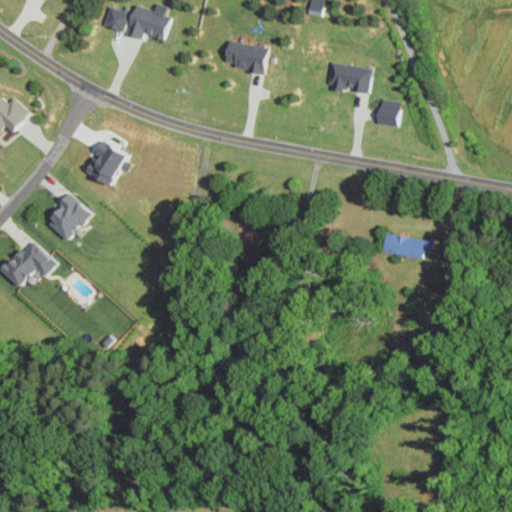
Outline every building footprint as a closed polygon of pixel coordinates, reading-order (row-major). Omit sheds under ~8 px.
[(322,0),(308,0),(307,14),(320,15),(322,0)] [(102,25),(121,31),(123,25),(130,27),(127,34),(139,38),(141,32),(164,40),(171,17),(163,14),(165,5),(154,1),(152,9),(133,3),(129,13),(108,6),(102,25)] [(269,48),(226,38),(220,62),(264,72),(269,48)] [(366,93),(370,68),(331,61),(327,86),(366,93)] [(27,109),(11,96),(6,102),(0,96),(0,131),(4,126),(10,130),(27,109)] [(398,125),(400,100),(378,98),(375,123),(398,125)] [(43,217),(66,238),(90,212),(67,191),(43,217)] [(380,250),(420,258),(422,249),(430,250),(432,241),(384,231),(380,250)] [(55,263),(30,238),(0,268),(0,269),(16,285),(34,266),(43,275),(55,263)]
